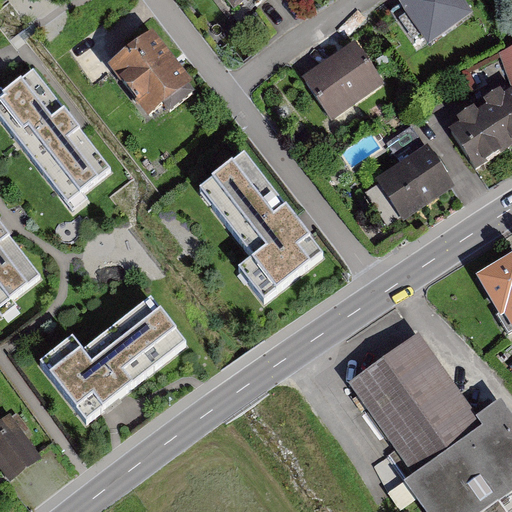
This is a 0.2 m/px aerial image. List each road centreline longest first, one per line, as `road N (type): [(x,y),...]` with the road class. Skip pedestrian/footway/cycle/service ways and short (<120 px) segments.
road 1 (secondary): [(387,291),(100,494)]
road 2 (residential): [(387,291),(233,92)]
road 3 (residential): [(100,494),(0,356)]
road 4 (residential): [(365,0),(233,92)]
road 5 (secondary): [(511,209),(387,291)]
